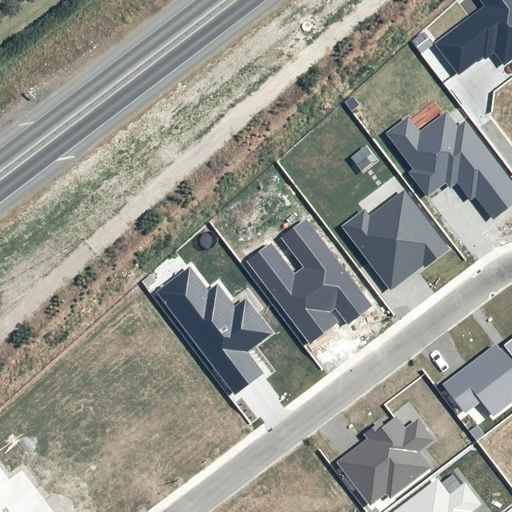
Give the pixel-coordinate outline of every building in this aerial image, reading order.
[(511,0),(479,0),(484,6),(433,44),(457,76),(483,56),(486,60),(495,53),(503,65),(511,57),(511,0)] [(386,133),(413,168),(408,172),(427,196),(445,182),(450,188),(457,182),(471,200),(475,197),(493,220),(511,205),(511,180),(466,120),(458,127),(446,112),(421,131),(409,115),(386,133)] [(364,209),(341,227),(390,290),(424,265),(426,268),(450,249),(405,190),(370,217),(364,209)] [(270,242),(245,262),(310,343),(337,321),(330,312),(335,309),(348,325),(372,306),(303,220),(279,239),(302,268),(295,274),(270,242)] [(218,284),(209,292),(190,267),(156,292),(235,395),(264,373),(247,352),(274,332),(247,297),(235,306),(218,284)] [(496,343),(443,384),(465,414),(481,402),(493,417),(511,402),(511,339),(500,349),(496,343)] [(431,467),(419,452),(434,440),(417,419),(406,428),(396,415),(384,425),(380,420),(363,434),(366,438),(336,462),(370,505),(386,492),(391,498),(431,467)] [(464,482),(449,493),(437,478),(392,511),(472,511),(481,505),(464,482)]
